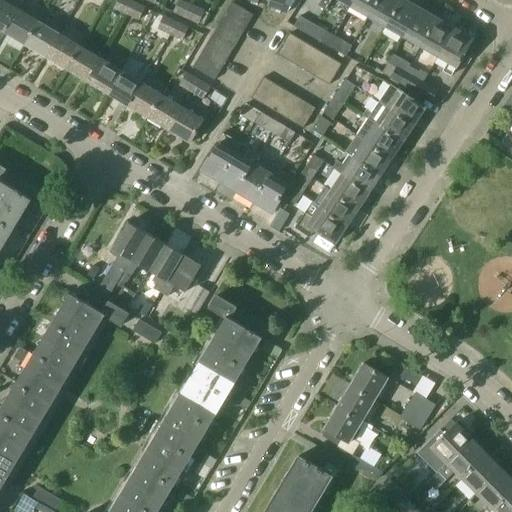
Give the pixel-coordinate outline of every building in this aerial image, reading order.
[(0,0),(0,28),(5,32),(18,9),(23,1),(21,0),(0,0)] [(126,16),(133,2),(129,0),(118,0),(114,10),(126,16)] [(185,19),(192,5),(181,0),(178,0),(173,13),(185,19)] [(280,13),(285,0),(270,0),(268,8),(280,13)] [(325,10),(330,0),(320,0),(318,6),(325,10)] [(368,16),(377,0),(354,0),(351,7),(368,16)] [(385,26),(400,0),(377,0),(368,16),(385,26)] [(403,36),(419,8),(404,0),(400,0),(385,26),(403,36)] [(138,22),(145,8),(133,2),(126,16),(138,22)] [(253,15),(231,2),(225,13),(246,26),(253,15)] [(197,25),(204,11),(192,5),(185,19),(197,25)] [(420,47),(437,19),(419,8),(403,36),(420,47)] [(25,44),(38,22),(18,9),(5,32),(25,44)] [(246,26),(225,13),(218,24),(240,37),(246,26)] [(168,36),(175,22),(162,16),(156,30),(168,36)] [(310,36),(316,26),(299,16),(293,27),(310,36)] [(438,56),(454,28),(449,26),(448,21),(441,16),(437,19),(420,47),(438,56)] [(46,56),(59,34),(38,22),(25,44),(46,56)] [(180,42),(187,27),(175,22),(168,36),(180,42)] [(240,37),(218,24),(212,35),(233,48),(240,37)] [(319,42),(325,31),(316,26),(310,36),(319,42)] [(456,66),(472,39),(466,36),(466,31),(458,26),(454,28),(438,56),(447,62),(442,71),(450,75),(455,66),(456,66)] [(328,47),(334,36),(325,31),(319,42),(328,47)] [(66,68),(80,46),(59,34),(46,56),(66,68)] [(288,61),(300,40),(289,34),(277,54),(288,61)] [(233,48),(212,35),(206,45),(227,58),(233,48)] [(335,51),(342,41),(334,36),(328,47),(335,51)] [(298,67),(310,46),(300,40),(288,61),(298,67)] [(345,57),(351,46),(342,41),(335,51),(345,57)] [(227,58),(206,45),(199,56),(221,69),(227,58)] [(87,81),(100,59),(80,46),(66,68),(87,81)] [(308,73),(320,53),(310,46),(298,67),(308,73)] [(319,80),(331,59),(320,53),(308,73),(319,80)] [(221,69),(199,56),(193,67),(214,80),(221,69)] [(107,93),(120,71),(100,59),(87,81),(107,93)] [(327,85),(340,64),(331,59),(319,80),(327,85)] [(389,77),(395,67),(388,63),(382,73),(389,77)] [(399,83),(405,73),(395,67),(389,77),(399,83)] [(128,105),(141,83),(120,71),(107,93),(128,105)] [(407,88),(413,78),(405,73),(399,83),(407,88)] [(191,93),(198,81),(186,74),(179,86),(191,93)] [(262,104),(274,84),(263,77),(251,98),(262,104)] [(349,94),(354,86),(345,80),(339,88),(349,94)] [(203,100),(210,88),(198,81),(191,93),(203,100)] [(148,118),(162,96),(141,83),(128,105),(148,118)] [(430,101),(436,91),(422,83),(416,93),(430,101)] [(271,110),(284,90),(274,84),(262,104),(271,110)] [(390,85),(378,102),(387,108),(413,126),(425,108),(398,91),(390,85)] [(343,102),(349,94),(339,88),(334,96),(343,102)] [(282,117),(295,96),(284,90),(271,110),(282,117)] [(169,130),(182,108),(162,96),(148,118),(169,130)] [(293,123),(305,102),(295,96),(282,117),(293,123)] [(338,111),(343,102),(334,96),(328,104),(338,111)] [(182,108),(169,130),(190,143),(203,120),(202,120),(208,111),(188,99),(182,108)] [(302,129),(315,108),(305,102),(293,123),(302,129)] [(378,102),(367,119),(376,124),(402,142),(413,126),(387,108),(378,102)] [(269,118),(260,112),(245,103),(239,114),(263,128),(269,118)] [(332,120),(338,111),(328,104),(322,113),(332,120)] [(321,136),(329,123),(320,117),(311,130),(321,136)] [(271,133),(277,123),(269,118),(263,128),(271,133)] [(367,119),(356,136),(364,141),(391,159),(402,142),(376,124),(367,119)] [(279,138),(286,128),(277,123),(271,133),(279,138)] [(288,144),(294,133),(286,128),(279,138),(288,144)] [(219,181),(236,153),(226,148),(232,138),(223,133),(217,143),(218,144),(202,170),(219,181)] [(511,137),(507,134),(500,144),(511,152),(511,137)] [(356,136),(345,152),(348,155),(380,176),(382,172),(387,172),(392,164),(390,160),(391,159),(364,141),(356,136)] [(236,191),(252,164),(244,158),(249,149),(241,144),(236,153),(219,181),(236,191)] [(317,171),(323,162),(312,155),(307,164),(317,171)] [(380,176),(348,155),(341,165),(337,162),(333,169),(342,175),(369,193),(380,176)] [(253,201),(270,174),(252,164),(236,191),(253,201)] [(312,179),(317,171),(307,164),(302,172),(312,179)] [(0,252),(32,199),(0,180),(0,178),(5,169),(0,166),(0,252)] [(306,188),(312,179),(302,172),(296,181),(306,188)] [(272,213),(288,185),(270,174),(253,201),(272,213)] [(369,193),(342,175),(331,191),(358,209),(360,205),(365,205),(370,198),(368,193),(369,193)] [(301,195),(306,188),(296,181),(291,189),(301,195)] [(295,205),(301,195),(291,189),(285,199),(295,205)] [(358,209),(331,191),(320,208),(347,225),(358,209)] [(347,225),(320,208),(311,202),(293,228),(309,238),(315,229),(335,243),(339,237),(343,238),(348,230),(347,226),(347,225)] [(129,222),(113,249),(124,255),(117,267),(118,267),(113,275),(119,279),(124,271),(125,271),(147,233),(129,222)] [(125,271),(121,279),(127,283),(132,275),(139,264),(149,270),(165,244),(147,233),(125,271)] [(161,293),(183,255),(165,244),(149,270),(160,277),(153,288),(161,293)] [(185,292),(201,266),(183,255),(161,293),(168,297),(174,285),(185,292)] [(111,287),(115,281),(109,278),(105,284),(111,287)] [(127,305),(135,293),(122,285),(115,298),(127,305)] [(196,314),(209,292),(198,286),(185,307),(196,314)] [(43,418),(104,316),(121,326),(128,313),(108,301),(102,312),(70,293),(8,398),(43,418)] [(200,441),(261,337),(230,318),(236,307),(216,295),(209,308),(225,317),(164,420),(200,441)] [(145,315),(151,305),(144,301),(138,310),(145,315)] [(161,333),(139,320),(132,331),(155,344),(161,333)] [(375,399),(388,378),(363,363),(350,385),(375,399)] [(362,420),(375,399),(350,385),(337,406),(362,420)] [(410,424),(424,400),(414,393),(399,417),(410,424)] [(0,489),(43,418),(8,398),(0,410),(0,489)] [(420,430),(434,406),(424,400),(410,424),(420,430)] [(372,427),(362,420),(337,406),(324,428),(349,443),(354,433),(365,439),(372,427)] [(157,511),(200,441),(164,420),(109,511),(157,511)] [(440,430),(418,452),(438,472),(447,464),(472,438),(457,422),(445,435),(440,430)] [(462,479),(488,453),(472,438),(447,464),(438,472),(446,481),(455,472),(462,479)] [(477,494),(503,469),(488,453),(462,479),(477,494)] [(308,511),(331,475),(298,456),(288,473),(286,472),(275,490),(277,492),(264,511),(308,511)] [(382,472),(358,457),(352,468),(373,481),(382,472)] [(492,510),(511,489),(511,478),(503,469),(477,494),(492,510)] [(54,511),(62,500),(39,487),(32,498),(54,511)] [(494,511),(511,511),(511,489),(492,510),(494,511)] [(399,510),(409,501),(402,495),(393,504),(399,510)] [(419,511),(409,501),(399,510),(401,511),(419,511)]
